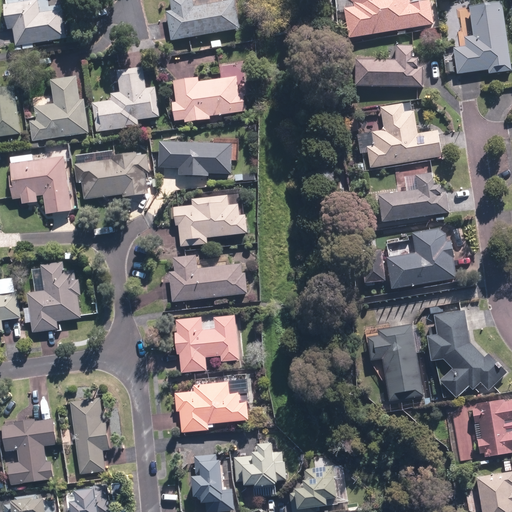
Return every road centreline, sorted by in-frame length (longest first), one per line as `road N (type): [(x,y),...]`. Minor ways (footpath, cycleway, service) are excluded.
road 1 (residential): [(468,102),(498,278),(511,302)]
road 2 (residential): [(131,352),(151,511)]
road 3 (residential): [(0,371),(131,352)]
